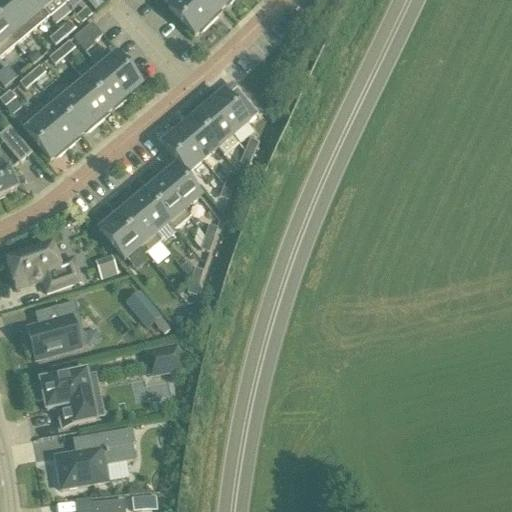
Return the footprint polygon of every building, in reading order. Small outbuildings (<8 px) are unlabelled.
[(3,0),(0,0),(0,28),(9,40),(10,39),(16,47),(32,34),(3,0)] [(32,0),(3,0),(32,34),(49,20),(42,12),(32,0)] [(32,0),(42,12),(57,0),(32,0)] [(210,25),(185,0),(178,0),(167,11),(194,38),(201,31),(203,33),(210,25)] [(222,10),(212,0),(185,0),(210,25),(217,18),(215,17),(222,10)] [(235,0),(212,0),(222,10),(228,4),(230,5),(235,0)] [(81,26),(91,17),(85,11),(75,19),(81,26)] [(59,33),(65,39),(74,31),(69,25),(59,33)] [(102,38),(91,25),(83,32),(94,44),(102,38)] [(9,40),(0,28),(0,60),(16,47),(10,39),(9,40)] [(55,48),(65,39),(59,33),(49,41),(55,48)] [(59,52),(64,59),(74,51),(68,44),(59,52)] [(34,52),(25,59),(32,67),(41,59),(34,52)] [(54,67),(64,59),(59,52),(49,61),(54,67)] [(100,71),(126,103),(133,96),(132,95),(139,88),(115,59),(100,71)] [(100,71),(94,64),(78,77),(84,85),(85,84),(110,113),(116,108),(118,109),(126,103),(100,71)] [(29,77),(35,84),(45,76),(39,69),(29,77)] [(25,92),(35,84),(29,77),(19,85),(25,92)] [(102,119),(110,113),(85,84),(84,85),(71,96),(70,96),(96,127),(104,121),(102,119)] [(70,96),(71,96),(65,88),(48,102),(55,109),(56,108),(80,138),(87,132),(88,134),(96,127),(70,96)] [(0,103),(4,109),(15,101),(9,94),(0,101),(0,103)] [(207,108),(232,138),(247,125),(223,96),(215,103),(214,101),(206,107),(207,108)] [(48,102),(35,113),(41,120),(41,121),(67,152),(74,145),(73,144),(80,138),(56,108),(55,109),(48,102)] [(217,150),(232,138),(207,108),(206,107),(198,114),(200,116),(193,121),(217,150)] [(41,121),(41,120),(35,113),(19,126),(49,163),(57,157),(59,158),(67,152),(41,121)] [(202,163),(217,150),(193,121),(186,127),(184,126),(177,132),(202,163)] [(31,155),(9,129),(0,137),(0,140),(20,165),(31,155)] [(187,176),(202,163),(177,132),(169,139),(170,140),(162,147),(187,176)] [(244,153),(253,157),(258,145),(250,141),(244,153)] [(253,157),(244,153),(239,165),(248,169),(253,157)] [(0,198),(16,192),(7,171),(0,174),(0,198)] [(182,210),(184,212),(199,200),(174,171),(167,177),(165,175),(158,181),(182,210)] [(231,191),(232,192),(237,179),(228,176),(223,188),(231,191)] [(190,219),(184,212),(182,210),(158,181),(150,188),(151,190),(144,196),(167,222),(168,226),(174,233),(190,219)] [(227,204),(232,192),(231,191),(223,188),(219,200),(227,204)] [(154,237),(168,226),(167,222),(144,196),(137,202),(136,200),(128,206),(152,235),(154,237)] [(161,244),(154,237),(152,235),(128,206),(120,213),(122,215),(115,220),(137,247),(138,250),(144,258),(161,244)] [(124,262),(138,250),(137,247),(115,220),(108,226),(106,224),(98,232),(124,262)] [(203,243),(212,246),(217,231),(208,228),(203,243)] [(208,255),(212,246),(203,243),(200,252),(208,255)] [(58,267),(51,248),(35,254),(34,251),(21,255),(22,258),(6,264),(16,293),(42,284),(46,296),(81,284),(73,261),(58,267)] [(191,282),(200,284),(203,273),(194,271),(191,282)] [(196,299),(200,284),(191,282),(186,296),(196,299)] [(53,323),(25,331),(34,363),(86,349),(73,304),(50,310),(53,323)] [(151,307),(137,319),(147,330),(153,325),(159,320),(161,318),(151,307)] [(189,317),(185,330),(194,332),(198,319),(189,317)] [(159,320),(153,325),(163,337),(169,332),(159,320)] [(149,381),(183,374),(177,346),(143,353),(149,381)] [(40,388),(32,390),(35,404),(43,402),(46,414),(57,411),(61,431),(95,424),(94,422),(103,420),(94,377),(85,379),(84,375),(39,384),(40,388)] [(97,452),(52,459),(58,492),(103,485),(104,485),(102,469),(132,464),(130,447),(132,447),(130,432),(94,438),(97,452)] [(124,511),(124,503),(91,505),(91,502),(74,503),(75,511),(124,511)]
